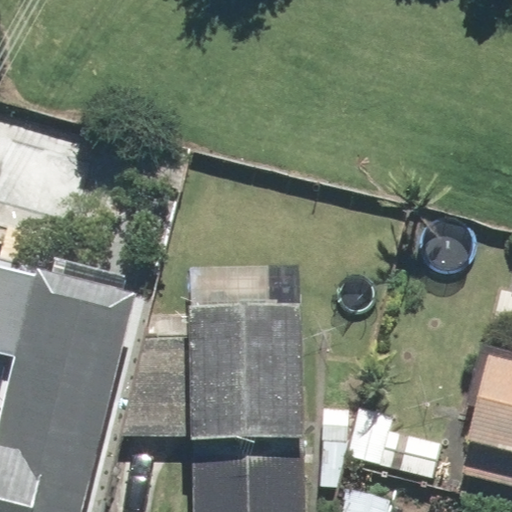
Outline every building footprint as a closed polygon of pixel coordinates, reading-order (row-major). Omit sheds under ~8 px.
[(143,136),(129,177),(169,191),(183,150),(143,136)] [(0,511),(71,511),(123,304),(30,281),(0,400),(0,511)] [(186,314),(192,511),(290,511),(283,311),(186,314)] [(511,365),(509,379),(480,371),(452,469),(511,486),(511,365)] [(435,480),(439,442),(389,438),(391,415),(321,409),(315,487),(334,489),(335,472),(435,480)] [(385,511),(387,505),(340,496),(336,511),(385,511)]
